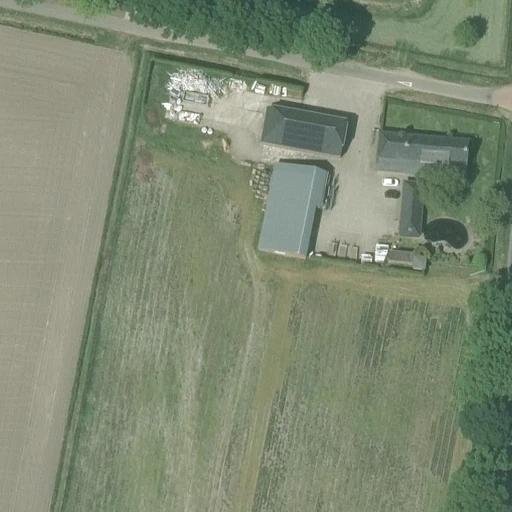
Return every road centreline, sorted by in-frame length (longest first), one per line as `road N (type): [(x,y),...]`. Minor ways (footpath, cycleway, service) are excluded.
road 1 (unclassified): [(511,98),(0,6)]
road 2 (tertiary): [(500,511),(511,386)]
